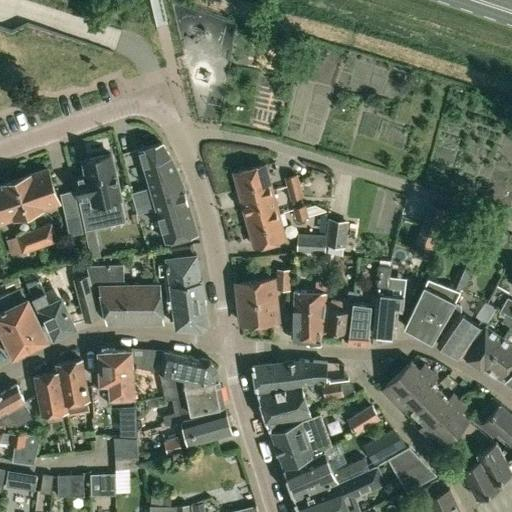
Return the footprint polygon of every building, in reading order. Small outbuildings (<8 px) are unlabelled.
[(185,190),(183,183),(171,156),(162,141),(140,147),(151,186),(132,191),(135,204),(185,190)] [(73,174),(86,229),(108,224),(103,202),(121,198),(111,151),(83,157),(86,171),(73,174)] [(241,197),(272,188),(265,164),(234,172),(241,197)] [(47,167),(16,178),(27,212),(59,201),(47,167)] [(288,188),(300,184),(297,173),(284,176),(288,188)] [(0,183),(0,220),(27,212),(16,178),(0,183)] [(303,195),(300,185),(300,184),(288,188),(291,199),(303,195)] [(247,221),(278,212),(272,188),(241,197),(247,221)] [(197,233),(185,190),(135,204),(139,212),(156,207),(166,241),(197,233)] [(432,202),(425,221),(443,228),(450,209),(432,202)] [(306,206),(305,203),(293,207),(296,220),(309,216),(306,206)] [(278,212),(247,221),(254,245),(285,237),(278,212)] [(348,220),(328,217),(325,244),(345,247),(348,220)] [(51,221),(32,228),(38,246),(58,239),(51,221)] [(32,228),(15,233),(22,252),(38,246),(32,228)] [(326,234),(298,232),(297,250),(325,252),(325,244),(326,234)] [(169,319),(176,318),(177,325),(201,327),(207,321),(201,279),(200,279),(197,253),(194,253),(193,243),(170,246),(171,249),(157,250),(159,275),(164,274),(169,319)] [(463,289),(480,249),(470,244),(452,285),(463,289)] [(123,264),(95,265),(88,265),(92,284),(99,283),(107,321),(164,321),(160,283),(124,284),(123,264)] [(378,293),(374,333),(396,335),(397,321),(398,309),(403,310),(405,295),(406,283),(389,281),(391,265),(390,265),(379,264),(377,293),(378,293)] [(277,267),(276,289),(290,289),(290,268),(277,267)] [(96,301),(89,274),(73,278),(80,305),(96,301)] [(433,338),(455,299),(461,290),(428,277),(424,284),(404,325),(433,338)] [(55,336),(76,325),(61,296),(50,301),(38,278),(25,282),(38,308),(40,307),(55,336)] [(273,278),(237,282),(242,322),(277,318),(273,278)] [(317,279),(316,291),(294,290),(292,335),(296,338),(319,341),(321,329),(323,330),(326,304),(327,292),(328,281),(317,279)] [(22,285),(0,295),(0,327),(14,355),(48,338),(22,285)] [(511,298),(507,296),(500,310),(506,313),(511,316),(511,298)] [(445,330),(438,341),(439,340),(463,355),(486,320),(463,306),(462,301),(459,298),(440,327),(445,330)] [(329,304),(326,304),(323,330),(350,332),(354,301),(331,299),(329,304)] [(371,303),(354,301),(350,332),(351,332),(350,344),(367,345),(371,303)] [(511,323),(511,316),(506,314),(502,320),(510,326),(511,323)] [(483,368),(484,366),(504,337),(484,324),(463,355),(483,368)] [(511,342),(504,337),(484,366),(501,377),(511,360),(511,342)] [(132,347),(99,350),(101,382),(110,381),(111,405),(135,404),(133,366),(132,347)] [(132,347),(133,366),(154,370),(158,356),(162,356),(163,350),(132,347)] [(163,350),(162,356),(159,370),(162,385),(184,379),(185,385),(218,377),(216,364),(210,358),(163,350)] [(57,363),(58,370),(66,409),(67,414),(89,410),(87,398),(88,398),(81,358),(57,363)] [(253,364),(257,392),(303,384),(304,384),(318,378),(330,377),(331,363),(300,360),(253,364)] [(381,389),(395,404),(431,370),(424,363),(419,368),(411,360),(381,389)] [(58,370),(35,374),(42,414),(66,409),(58,370)] [(406,405),(415,414),(440,390),(433,382),(438,377),(431,370),(395,404),(401,410),(406,405)] [(348,375),(322,378),(326,397),(344,393),(354,388),(348,375)] [(224,402),(218,377),(185,385),(184,379),(162,385),(165,399),(187,394),(191,410),(224,402)] [(32,416),(26,405),(24,401),(25,400),(17,382),(0,392),(0,424),(3,429),(9,430),(32,416)] [(269,429),(269,428),(312,414),(311,410),(303,384),(257,392),(269,429)] [(418,428),(424,434),(460,400),(453,392),(447,397),(440,390),(415,414),(424,423),(418,428)] [(489,431),(509,409),(494,397),(475,419),(489,431)] [(444,444),(456,432),(469,420),(461,412),(466,407),(460,400),(424,434),(430,440),(435,435),(444,444)] [(357,431),(380,416),(369,403),(346,418),(357,431)] [(226,408),(182,420),(189,445),(233,432),(226,408)] [(508,437),(511,432),(511,411),(509,409),(489,431),(494,435),(499,430),(508,437)] [(166,424),(181,420),(182,420),(180,410),(163,414),(166,424)] [(283,467),(324,451),(311,415),(302,419),(303,421),(271,432),(283,467)] [(469,420),(456,432),(462,438),(474,425),(469,420)] [(0,440),(9,442),(25,444),(23,452),(19,452),(18,461),(35,464),(36,453),(41,434),(9,430),(3,429),(0,426),(0,440)] [(121,436),(137,437),(136,426),(120,426),(121,436)] [(377,462),(388,455),(407,444),(393,427),(363,444),(374,463),(377,462)] [(462,438),(456,432),(444,444),(449,450),(462,438)] [(163,433),(138,440),(142,462),(157,456),(183,449),(178,435),(165,439),(163,433)] [(349,433),(335,436),(337,447),(352,445),(349,433)] [(121,436),(114,436),(114,447),(138,445),(137,437),(121,436)] [(476,451),(479,457),(496,488),(502,484),(499,478),(511,471),(495,441),(476,451)] [(138,445),(114,447),(115,457),(138,455),(138,445)] [(409,445),(388,457),(398,475),(424,460),(409,445)] [(364,457),(333,470),(325,450),(324,451),(283,467),(295,499),(313,491),(339,481),(368,466),(364,457)] [(115,457),(116,469),(139,466),(138,455),(115,457)] [(468,481),(477,498),(496,488),(479,457),(457,469),(465,483),(468,481)] [(299,511),(354,511),(360,510),(355,496),(386,483),(378,464),(314,493),(295,501),(299,511)] [(7,468),(5,483),(33,488),(36,473),(7,468)] [(116,494),(115,472),(102,472),(103,494),(116,494)] [(42,489),(51,490),(54,474),(44,473),(42,489)] [(83,473),(70,474),(71,495),(84,495),(83,473)] [(70,474),(57,474),(58,495),(71,495),(70,474)] [(432,511),(460,511),(449,487),(435,494),(429,483),(420,488),(426,499),(432,511)] [(151,493),(149,511),(189,511),(190,503),(176,503),(171,504),(172,494),(151,493)] [(432,511),(426,499),(415,505),(419,511),(432,511)]
